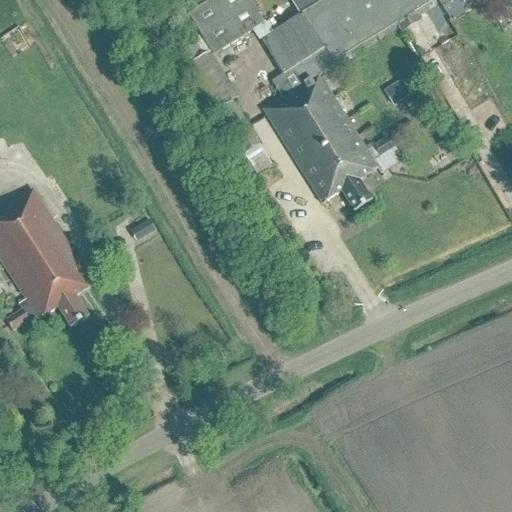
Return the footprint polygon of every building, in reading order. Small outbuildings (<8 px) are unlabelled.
[(0,99),(76,216),(126,183),(49,64),(66,53),(31,0),(11,0),(0,7),(0,99)] [(213,0),(187,16),(213,57),(251,33),(264,25),(264,24),(248,0),(213,0)] [(272,34),(260,41),(261,42),(283,77),(272,85),(282,100),(268,109),(263,112),(322,206),(341,194),(354,214),(372,203),(359,182),(378,171),(373,163),(379,158),(380,159),(394,151),(387,140),(373,148),(373,149),(367,153),(318,77),(334,66),(335,68),(445,0),(289,0),(300,17),(272,34)] [(256,49),(235,52),(237,66),(259,63),(256,49)] [(188,68),(216,113),(238,99),(213,59),(210,54),(188,68)] [(243,156),(259,146),(232,103),(217,113),(243,156)] [(0,125),(0,171),(18,162),(0,125)] [(187,222),(203,216),(182,162),(167,167),(187,222)] [(75,299),(94,287),(32,192),(0,211),(0,261),(26,302),(19,306),(22,312),(6,323),(12,333),(36,317),(39,322),(57,310),(71,330),(88,320),(75,299)] [(149,223),(136,230),(142,240),(154,232),(149,223)] [(150,426),(189,408),(178,384),(161,392),(167,407),(137,420),(148,445),(157,441),(150,426)]
